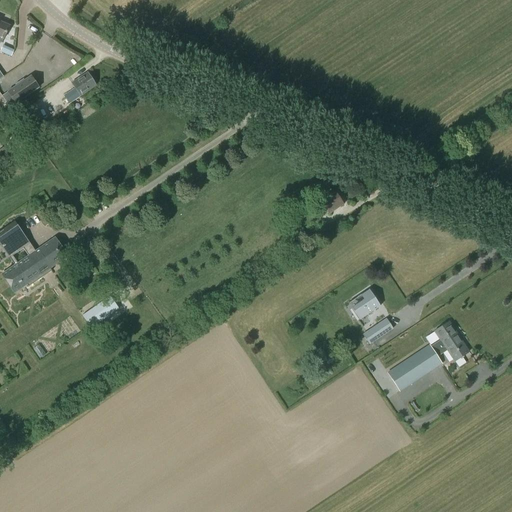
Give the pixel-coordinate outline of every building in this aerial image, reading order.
[(0,42),(2,43),(3,39),(4,39),(10,25),(0,21),(0,42)] [(11,56),(15,48),(3,43),(0,51),(11,56)] [(71,83),(75,89),(63,96),(69,104),(96,86),(88,73),(71,83)] [(39,88),(31,76),(2,96),(10,108),(39,88)] [(17,111),(27,126),(37,119),(27,104),(17,111)] [(29,142),(26,137),(10,147),(14,152),(29,142)] [(324,207),(328,214),(343,204),(335,191),(320,201),(314,206),(311,201),(305,205),(311,216),(324,207)] [(15,221),(0,231),(0,244),(0,245),(6,241),(15,254),(23,248),(28,256),(1,274),(14,293),(26,284),(28,287),(51,271),(50,268),(67,256),(55,238),(35,251),(15,221)] [(359,320),(380,306),(369,290),(360,295),(361,296),(362,295),(365,300),(360,303),(353,307),(360,319),(359,320)] [(110,297),(82,316),(91,329),(118,310),(110,297)] [(386,319),(363,335),(369,344),(393,329),(386,319)] [(437,357),(447,351),(454,362),(469,352),(449,321),(434,331),(440,341),(431,347),(430,345),(388,373),(399,391),(442,364),(437,357)]
